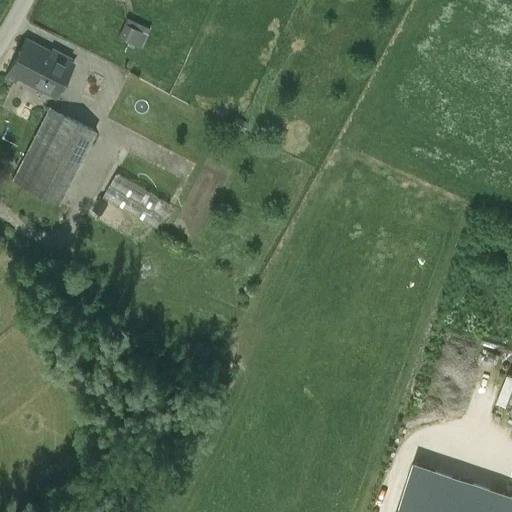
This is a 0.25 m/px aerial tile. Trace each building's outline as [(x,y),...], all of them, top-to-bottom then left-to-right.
[(127,44),(133,47),(134,44),(141,47),(150,28),(127,17),(118,36),(129,41),(127,44)] [(55,97),(74,62),(26,37),(5,76),(14,81),(16,77),(55,97)] [(59,203),(96,130),(49,106),(12,180),(59,203)] [(103,195),(156,226),(169,203),(116,173),(103,195)] [(511,511),(511,494),(415,462),(398,511),(511,511)]
